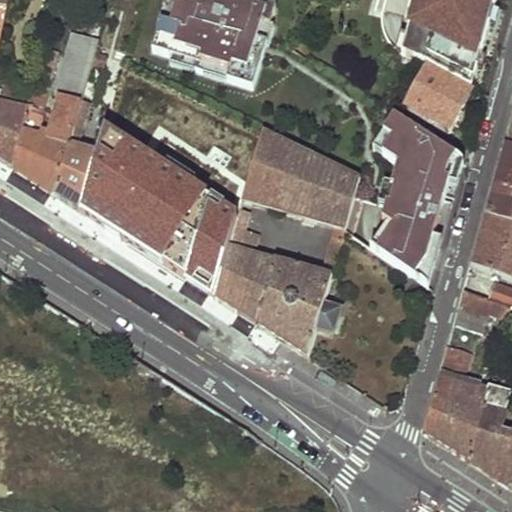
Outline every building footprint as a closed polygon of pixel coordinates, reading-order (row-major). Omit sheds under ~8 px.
[(0,0),(0,11),(6,13),(9,0),(0,0)] [(171,67),(253,92),(272,30),(270,29),(276,10),(244,0),(229,0),(229,3),(218,0),(174,0),(172,6),(177,8),(170,29),(161,26),(152,55),(172,61),(171,67)] [(418,0),(406,42),(409,42),(403,61),(415,65),(429,72),(459,88),(470,94),(477,72),(482,73),(485,61),(481,59),(490,29),(495,30),(499,15),(494,14),(498,0),(418,0)] [(73,37),(63,78),(87,83),(92,62),(95,54),(97,45),(73,37)] [(39,52),(35,72),(51,75),(56,57),(39,52)] [(95,54),(92,62),(104,66),(106,57),(95,54)] [(35,72),(31,89),(47,94),(51,75),(35,72)] [(429,72),(407,115),(448,138),(470,94),(459,88),(429,72)] [(63,78),(57,100),(65,101),(80,105),(86,85),(87,83),(63,78)] [(80,105),(54,198),(82,216),(98,156),(79,150),(91,105),(89,104),(93,87),(86,85),(80,105)] [(31,89),(26,110),(42,114),(47,94),(31,89)] [(25,115),(11,171),(54,198),(80,105),(65,101),(59,124),(56,123),(51,143),(40,140),(45,120),(25,115)] [(377,101),(373,107),(383,114),(386,107),(377,101)] [(386,107),(383,114),(387,117),(392,107),(388,104),(386,107)] [(0,107),(0,163),(11,171),(25,115),(0,107)] [(373,153),(398,169),(392,191),(395,192),(391,210),(388,209),(383,230),(388,231),(367,251),(428,292),(441,245),(433,243),(455,161),(394,121),(373,153)] [(239,214),(107,131),(98,156),(82,216),(214,301),(239,214)] [(239,214),(214,301),(309,362),(318,331),(335,336),(340,313),(324,308),(332,280),(253,257),(258,238),(244,234),(252,207),(335,230),(325,267),(334,271),(361,181),(262,134),(239,214)] [(511,148),(506,147),(486,218),(511,227),(511,148)] [(511,227),(486,218),(471,269),(511,283),(511,227)] [(511,312),(511,294),(495,289),(490,305),(511,312)] [(464,295),(455,329),(482,336),(486,322),(490,321),(508,326),(511,312),(490,305),(464,295)] [(448,352),(440,378),(461,383),(464,375),(469,376),(474,358),(448,352)] [(488,400),(469,465),(511,492),(511,441),(502,439),(511,398),(511,387),(502,385),(500,391),(491,388),(488,400)] [(436,393),(424,437),(469,465),(488,400),(470,395),(468,401),(436,393)]
